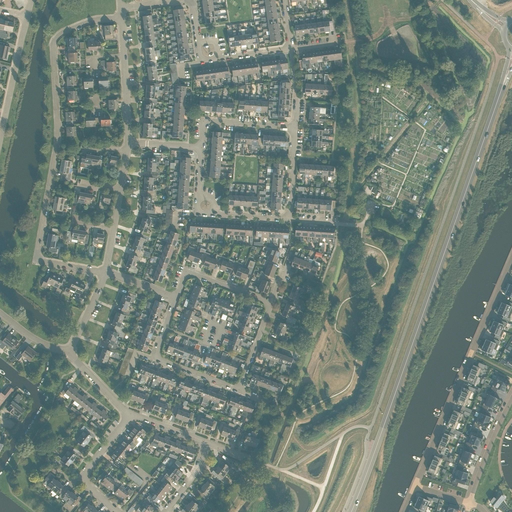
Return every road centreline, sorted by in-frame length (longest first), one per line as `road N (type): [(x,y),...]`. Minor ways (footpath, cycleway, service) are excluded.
road 1 (primary): [(351,511),(502,85)]
road 2 (residential): [(106,271),(35,260),(57,130),(54,39),(93,19),(121,17)]
road 3 (residential): [(511,257),(414,485)]
road 4 (residential): [(175,297),(153,357),(238,390)]
road 5 (residential): [(129,416),(81,480),(116,511)]
road 6 (unclassified): [(0,139),(26,16)]
road 7 (residential): [(200,148),(202,119),(294,126)]
